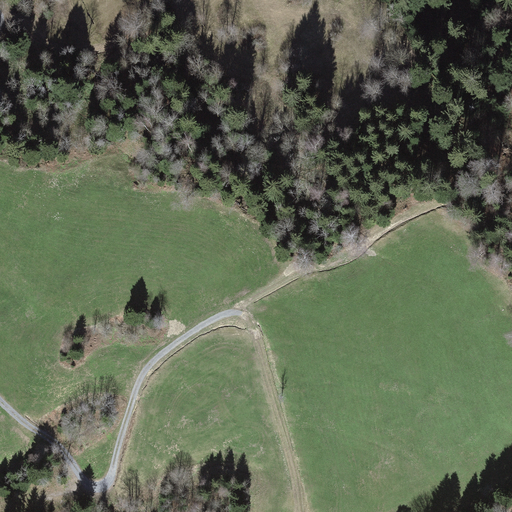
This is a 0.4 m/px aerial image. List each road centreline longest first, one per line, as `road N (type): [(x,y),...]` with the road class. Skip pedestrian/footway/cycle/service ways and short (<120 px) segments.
road 1 (track): [(0,396),(93,486),(104,484),(143,378),(165,348),(214,314),(243,314),(262,343),(299,511)]
road 2 (track): [(232,311),(290,277),(351,255),(421,210),(466,196)]
road 3 (track): [(0,12),(49,45),(81,49),(122,35),(164,0)]
